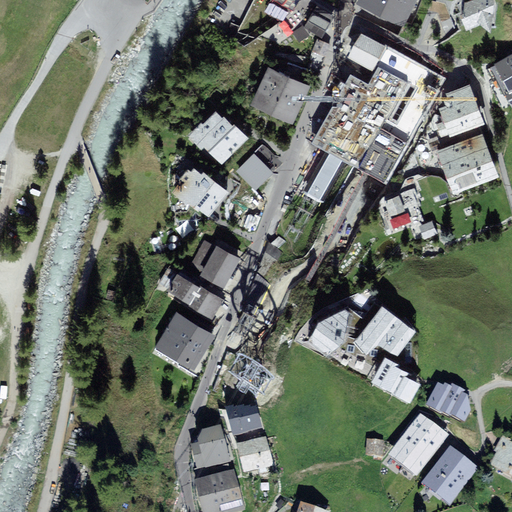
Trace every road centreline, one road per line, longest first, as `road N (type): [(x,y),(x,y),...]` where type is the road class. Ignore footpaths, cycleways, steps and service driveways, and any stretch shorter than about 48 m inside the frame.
road 1 (track): [(36,511),(70,378),(84,271),(102,224),(74,131)]
road 2 (track): [(0,426),(20,284),(74,131)]
road 3 (track): [(86,0),(0,141)]
road 4 (track): [(74,131),(131,7)]
